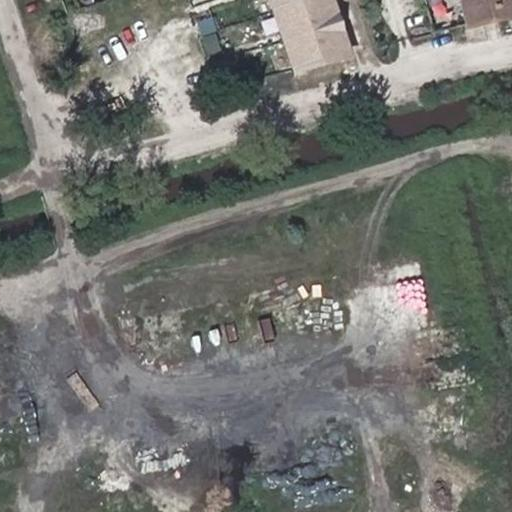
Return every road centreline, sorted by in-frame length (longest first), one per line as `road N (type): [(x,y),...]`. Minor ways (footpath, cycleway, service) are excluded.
road 1 (track): [(511,42),(0,188)]
road 2 (unknown): [(61,170),(21,0)]
